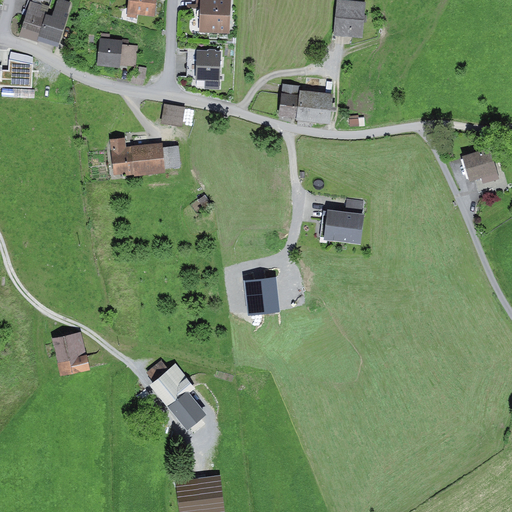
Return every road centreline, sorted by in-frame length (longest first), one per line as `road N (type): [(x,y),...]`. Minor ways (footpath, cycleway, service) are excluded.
road 1 (unclassified): [(169,97),(341,136),(511,125)]
road 2 (track): [(200,469),(196,451),(136,367),(32,300),(0,234)]
road 3 (track): [(511,311),(420,128)]
road 4 (unclassified): [(3,40),(104,85),(169,97)]
